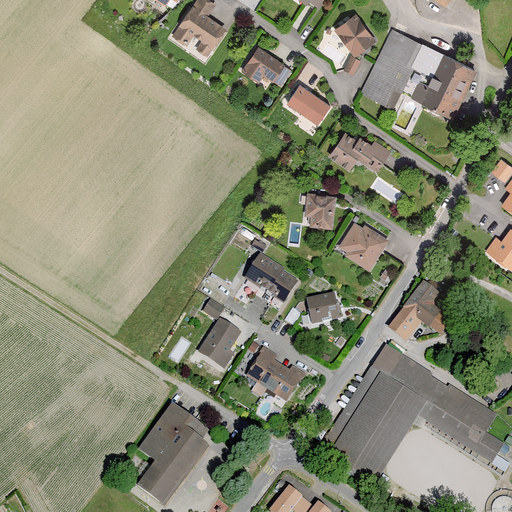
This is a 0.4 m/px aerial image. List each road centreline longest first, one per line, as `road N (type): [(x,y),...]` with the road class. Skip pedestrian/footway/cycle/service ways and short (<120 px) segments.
road 1 (residential): [(511,70),(445,215),(286,453)]
road 2 (track): [(0,271),(144,362)]
road 3 (residential): [(144,362),(286,453)]
